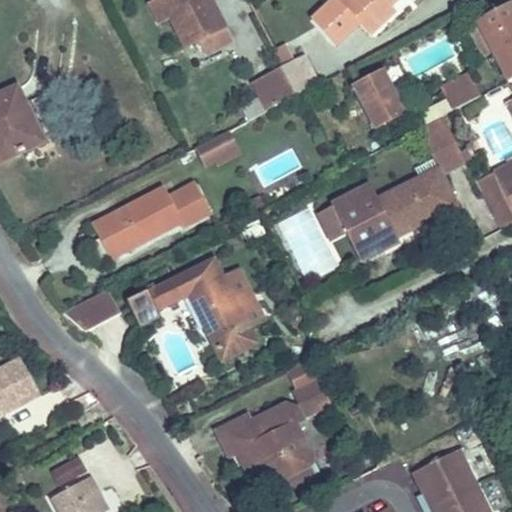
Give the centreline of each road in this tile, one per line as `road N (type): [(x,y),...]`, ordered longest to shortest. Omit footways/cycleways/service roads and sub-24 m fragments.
road 1 (residential): [(202,511),(144,425),(39,326),(0,273)]
road 2 (unknown): [(364,315),(511,243)]
